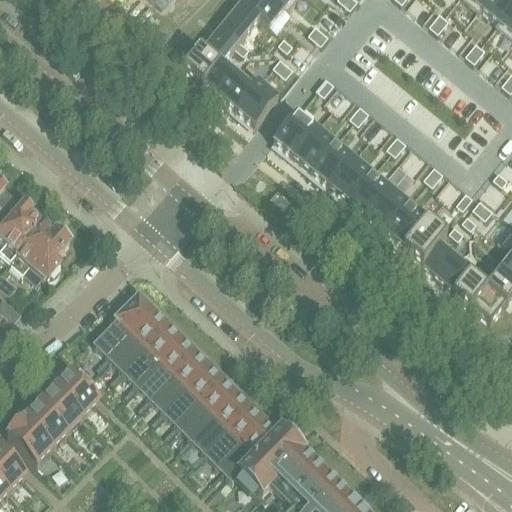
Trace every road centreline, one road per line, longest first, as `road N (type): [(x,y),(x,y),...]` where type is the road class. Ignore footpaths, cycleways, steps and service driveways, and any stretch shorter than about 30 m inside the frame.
road 1 (tertiary): [(511,468),(421,409),(185,201)]
road 2 (tertiary): [(151,238),(316,379),(402,423)]
road 3 (tertiary): [(185,201),(0,44)]
road 4 (residential): [(0,368),(74,318),(151,238)]
road 5 (tertiary): [(0,113),(151,238)]
road 6 (tertiary): [(402,423),(511,504)]
